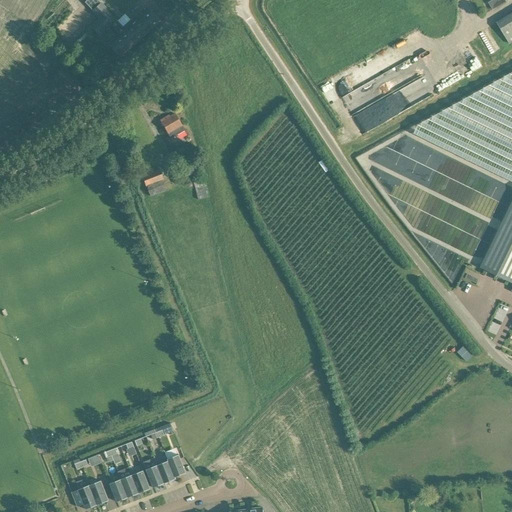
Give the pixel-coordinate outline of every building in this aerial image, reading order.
[(111,15),(104,7),(100,2),(100,3),(91,11),(98,19),(90,26),(91,27),(98,35),(109,25),(115,19),(111,15)] [(160,21),(153,13),(149,8),(138,17),(136,14),(122,27),(126,31),(137,42),(160,21)] [(110,46),(113,50),(120,57),(137,42),(126,31),(110,46)] [(344,99),(363,134),(402,113),(399,107),(415,99),(411,92),(395,101),(391,93),(425,74),(415,56),(412,58),(408,51),(384,63),(390,74),(344,99)] [(511,72),(418,125),(413,134),(511,181),(511,72)] [(336,97),(329,82),(322,86),(329,101),(336,97)] [(185,130),(180,122),(175,113),(167,118),(166,116),(160,120),(171,139),(185,130)] [(187,151),(193,149),(190,143),(184,146),(187,151)] [(190,162),(179,166),(183,178),(194,173),(190,162)] [(146,186),(162,180),(159,170),(142,177),(146,186)] [(208,197),(208,194),(205,186),(204,186),(202,180),(194,182),(195,188),(194,188),(197,200),(208,197)] [(511,203),(481,267),(511,282),(511,203)] [(468,361),(474,357),(466,347),(460,351),(465,358),(468,361)] [(92,465),(102,462),(99,454),(90,457),(92,465)] [(186,473),(181,459),(179,455),(168,459),(169,460),(175,477),(186,473)] [(176,479),(175,477),(169,460),(158,465),(165,483),(176,479)] [(153,488),(165,483),(158,465),(146,469),(153,488)] [(140,493),(133,475),(130,467),(119,471),(122,479),(129,497),(140,493)] [(140,493),(151,489),(143,470),(133,475),(140,493)] [(78,481),(79,487),(89,484),(88,478),(78,481)] [(117,502),(129,497),(122,479),(110,483),(117,502)] [(97,505),(109,500),(102,482),(90,487),(97,505)] [(77,507),(84,504),(86,509),(97,505),(90,487),(79,491),(78,490),(72,492),(77,507)]
